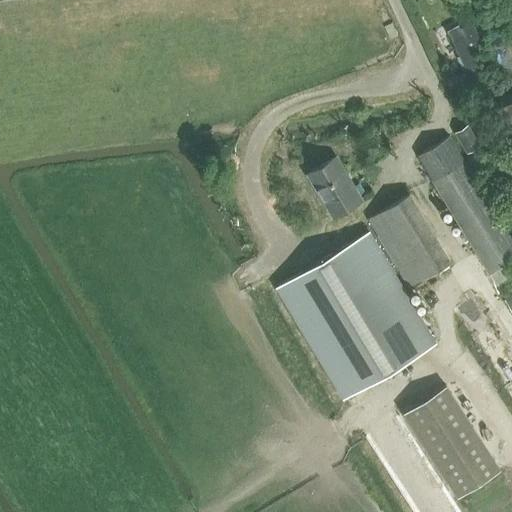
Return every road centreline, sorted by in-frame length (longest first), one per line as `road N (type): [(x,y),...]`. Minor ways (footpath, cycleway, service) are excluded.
road 1 (track): [(511,328),(461,264),(399,159),(446,117),(425,70),(305,98),(263,121),(248,162),(287,250),(229,286)]
road 2 (track): [(207,511),(452,360)]
road 3 (track): [(461,264),(443,301),(452,360),(511,447)]
